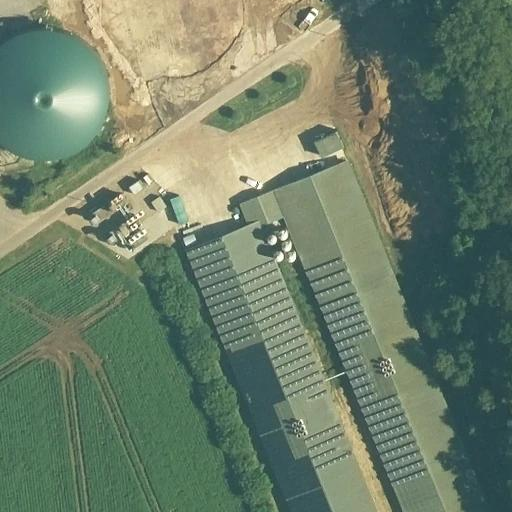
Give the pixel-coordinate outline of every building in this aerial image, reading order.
[(0,148),(10,155),(25,160),(41,161),(56,158),(71,152),(83,142),(93,130),(100,116),(103,101),(102,85),(98,70),(90,56),(79,45),(65,37),(50,32),(35,31),(19,33),(5,40),(0,43),(0,148)] [(442,165),(443,137),(424,137),(424,165),(442,165)] [(339,164),(328,139),(311,147),(321,171),(339,164)] [(272,191),(401,511),(488,511),(347,161),(339,164),(321,171),(272,191)] [(94,206),(105,245),(133,237),(131,230),(137,228),(128,197),(94,206)] [(375,511),(259,219),(184,249),(288,511),(375,511)]
